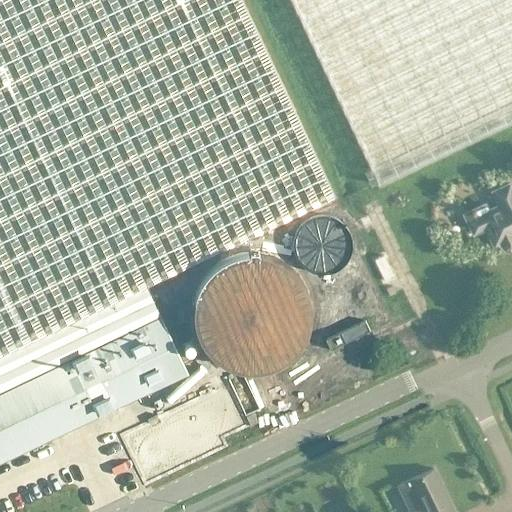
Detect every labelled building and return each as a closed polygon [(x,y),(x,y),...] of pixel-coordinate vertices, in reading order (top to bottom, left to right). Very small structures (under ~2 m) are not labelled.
[(330,200),(235,0),(0,0),(0,463),(151,392),(188,374),(147,287),(330,200)] [(511,0),(296,0),(381,176),(511,113),(511,0)] [(489,202),(486,196),(465,205),(474,224),(486,219),(495,237),(501,234),(503,237),(507,241),(511,241),(511,178),(510,175),(494,183),(500,196),(489,202)] [(188,300),(189,349),(207,349),(207,337),(235,337),(234,320),(236,320),(236,277),(222,277),(222,294),(214,295),(214,283),(210,283),(210,273),(182,273),(182,290),(166,290),(166,300),(188,300)] [(380,308),(403,299),(397,284),(374,294),(380,308)] [(369,331),(364,320),(324,340),(330,351),(369,331)] [(155,416),(146,420),(148,425),(157,420),(155,416)] [(434,460),(411,471),(399,476),(416,511),(448,511),(457,508),(434,460)]
